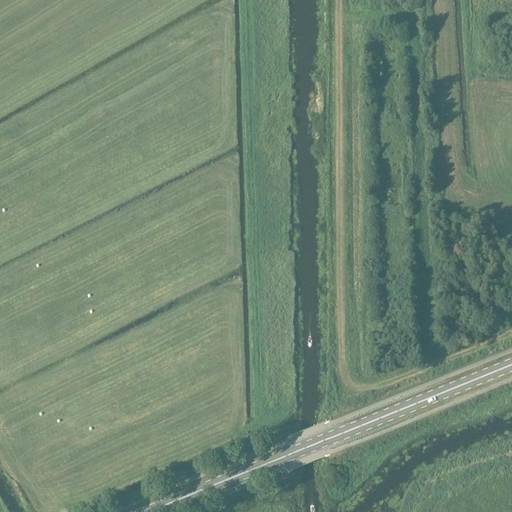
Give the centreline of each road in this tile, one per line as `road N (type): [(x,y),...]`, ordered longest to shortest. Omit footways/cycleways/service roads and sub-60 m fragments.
road 1 (track): [(511,333),(368,391),(343,381),(336,0)]
road 2 (primary): [(151,511),(511,365)]
